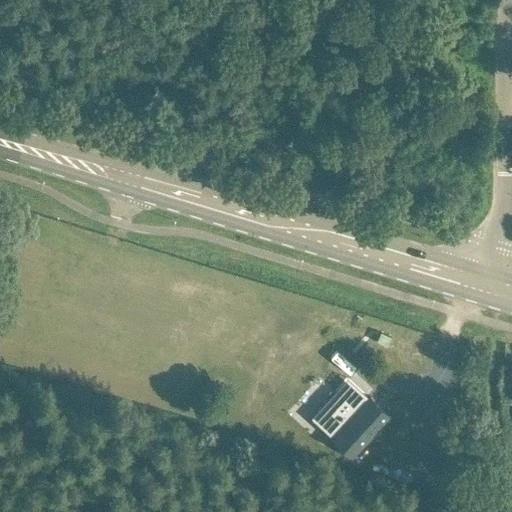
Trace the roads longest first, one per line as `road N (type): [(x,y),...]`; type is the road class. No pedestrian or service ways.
road 1 (tertiary): [(481,287),(0,144)]
road 2 (unclassified): [(481,287),(498,244),(510,0)]
